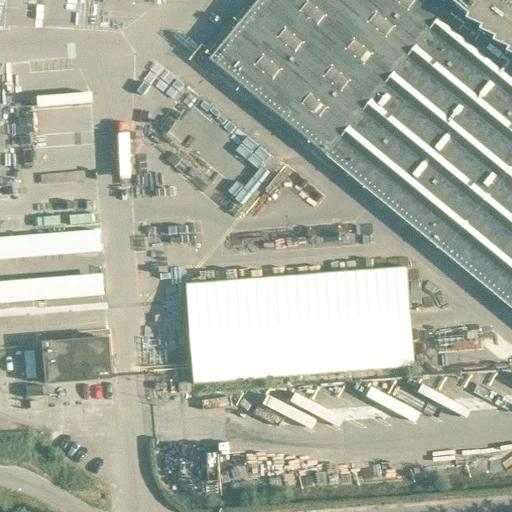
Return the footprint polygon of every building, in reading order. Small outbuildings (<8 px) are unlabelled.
[(259,0),(209,61),(511,308),(511,0),(452,0),(259,0)] [(249,216),(293,165),(194,79),(149,131),(249,216)] [(97,231),(0,238),(0,258),(99,251),(97,231)] [(407,268),(187,285),(195,385),(415,368),(407,268)] [(0,286),(0,302),(103,295),(102,279),(0,286)] [(42,344),(45,384),(108,379),(105,339),(42,344)] [(22,379),(36,378),(35,347),(0,348),(0,392),(22,391),(22,379)] [(42,394),(41,384),(25,385),(26,395),(42,394)]
